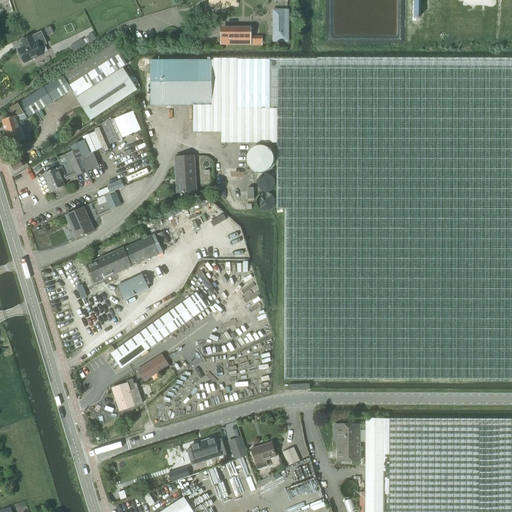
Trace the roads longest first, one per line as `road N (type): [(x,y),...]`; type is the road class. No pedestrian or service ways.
road 1 (unclassified): [(79,460),(303,398),(511,398)]
road 2 (tertiary): [(0,200),(79,460)]
